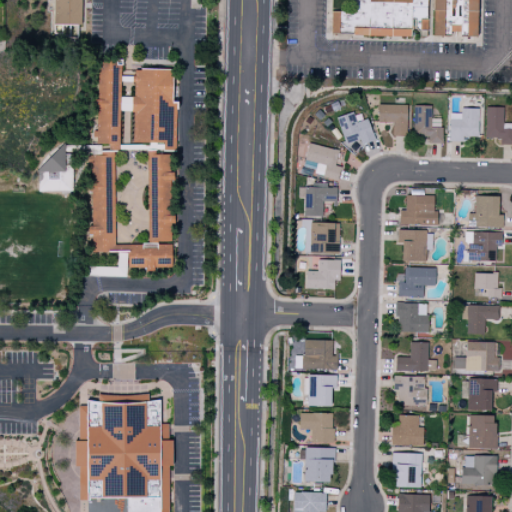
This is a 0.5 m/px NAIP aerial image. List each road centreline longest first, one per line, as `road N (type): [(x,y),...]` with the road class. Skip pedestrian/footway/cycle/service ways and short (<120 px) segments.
road 1 (residential): [(364,507),(372,195),(381,179)]
road 2 (primary): [(254,0),(248,229)]
road 3 (residential): [(381,179),(399,172),(511,174)]
road 4 (residential): [(245,316),(368,316)]
